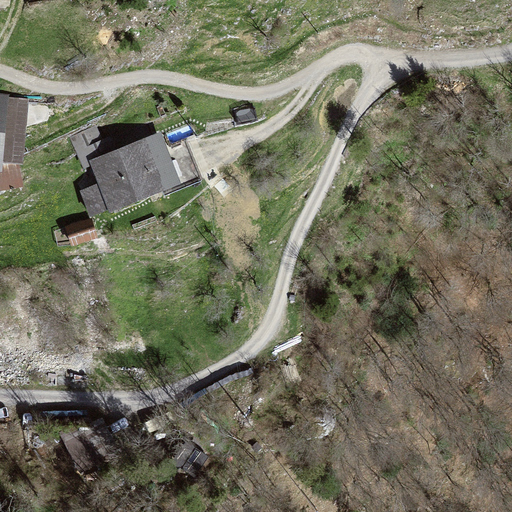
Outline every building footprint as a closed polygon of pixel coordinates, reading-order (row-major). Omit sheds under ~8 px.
[(0,98),(0,172),(17,169),(15,157),(0,158),(0,144),(2,126),(22,127),(25,101),(0,98)] [(82,192),(91,215),(175,182),(158,138),(94,162),(103,184),(82,192)] [(95,236),(89,219),(65,228),(72,245),(95,236)] [(137,472),(148,473),(150,453),(139,452),(137,472)] [(204,462),(190,452),(182,463),(196,473),(204,462)]
